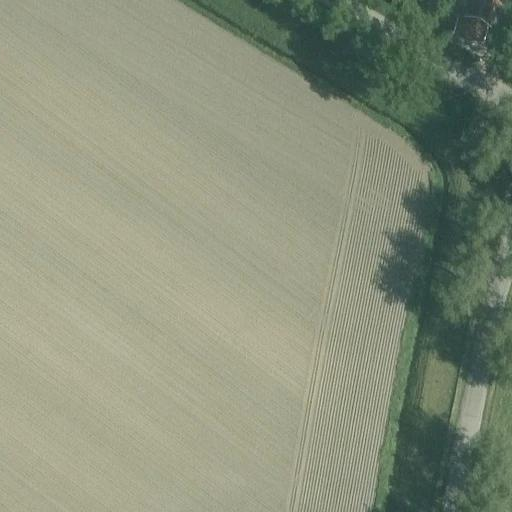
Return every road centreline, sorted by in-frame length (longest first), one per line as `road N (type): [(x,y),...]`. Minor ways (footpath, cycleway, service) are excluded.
road 1 (unclassified): [(511,244),(451,511)]
road 2 (unclassified): [(511,107),(333,0)]
